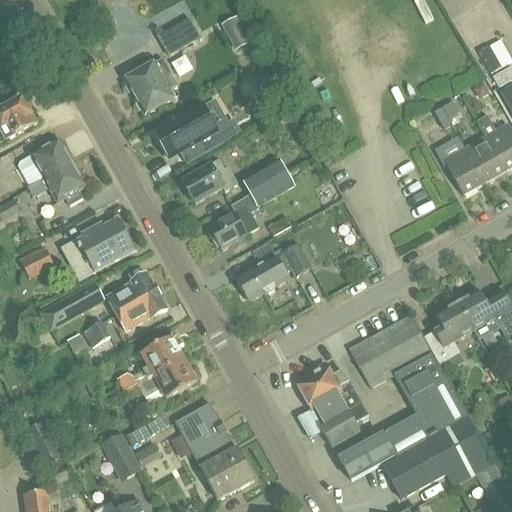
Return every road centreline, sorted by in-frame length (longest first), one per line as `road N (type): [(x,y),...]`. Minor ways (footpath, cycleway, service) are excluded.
road 1 (tertiary): [(237,372),(30,0)]
road 2 (residential): [(237,372),(511,220)]
road 3 (tertiary): [(304,489),(237,372)]
